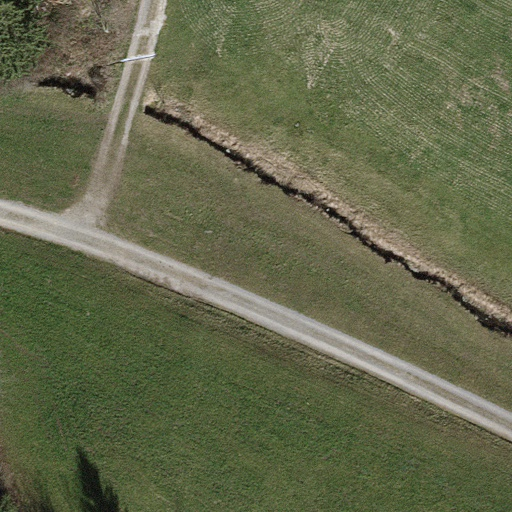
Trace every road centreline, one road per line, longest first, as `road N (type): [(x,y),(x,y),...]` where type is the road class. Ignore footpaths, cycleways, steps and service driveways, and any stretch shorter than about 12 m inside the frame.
road 1 (track): [(0,216),(216,293),(511,431)]
road 2 (track): [(79,238),(156,0)]
